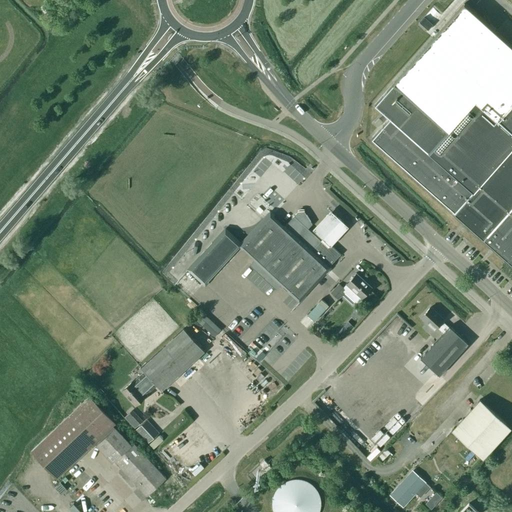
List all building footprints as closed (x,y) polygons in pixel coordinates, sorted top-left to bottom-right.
[(389,117),(372,138),(455,212),(454,212),(464,221),(511,263),(511,45),(464,3),(393,83),(375,104),(389,117)] [(274,215),(271,212),(241,244),(225,230),(189,269),(205,284),(239,247),(242,250),(245,247),(256,257),(249,265),(276,290),(283,282),(291,290),(290,291),(299,300),(330,267),(329,266),(341,254),(332,246),(331,245),(325,244),(312,232),(307,228),(312,223),(304,211),(298,212),(283,228),(272,217),(274,215)] [(325,218),(312,232),(325,244),(331,245),(332,246),(344,234),(349,228),(331,212),(325,218)] [(372,287),(356,273),(345,284),(362,299),(372,287)] [(345,292),(337,284),(330,292),(337,299),(345,292)] [(322,299),(319,302),(307,315),(314,321),(329,305),(322,299)] [(439,375),(468,343),(449,326),(449,327),(442,321),(443,319),(430,307),(421,317),(435,329),(437,327),(443,333),(420,357),(439,375)] [(215,339),(222,331),(205,316),(198,323),(215,339)] [(350,331),(345,326),(339,333),(344,337),(350,331)] [(146,394),(156,384),(162,390),(204,351),(183,328),(141,367),(144,371),(134,381),(133,380),(121,391),(130,400),(131,399),(136,404),(146,395),(146,394)] [(116,423),(110,416),(90,395),(31,451),(57,478),(95,442),(97,444),(96,445),(112,462),(114,460),(147,496),(166,478),(134,443),(131,445),(115,427),(115,428),(113,426),(116,423)] [(480,399),(464,416),(452,430),(482,458),(510,427),(480,399)] [(341,428),(350,418),(333,402),(324,412),(341,428)] [(143,420),(132,409),(124,417),(135,428),(143,420)] [(145,421),(136,429),(148,442),(157,434),(145,421)] [(363,434),(355,442),(367,455),(375,447),(363,434)] [(163,439),(159,435),(149,444),(153,448),(163,439)] [(266,471),(271,467),(264,459),(260,463),(266,471)] [(267,472),(258,463),(249,471),(258,481),(267,472)] [(393,496),(402,504),(414,491),(420,497),(430,486),(414,472),(409,477),(408,476),(401,484),(403,485),(393,496)] [(301,479),(296,479),(292,479),(288,480),(284,482),(281,485),(278,488),(275,491),(273,495),(272,499),(272,504),(272,508),(273,511),(319,511),(320,511),(321,508),(321,504),(321,499),(320,495),(318,491),(315,488),(312,485),(309,482),(305,480),(301,479)] [(99,487),(94,489),(97,495),(102,493),(99,487)]
